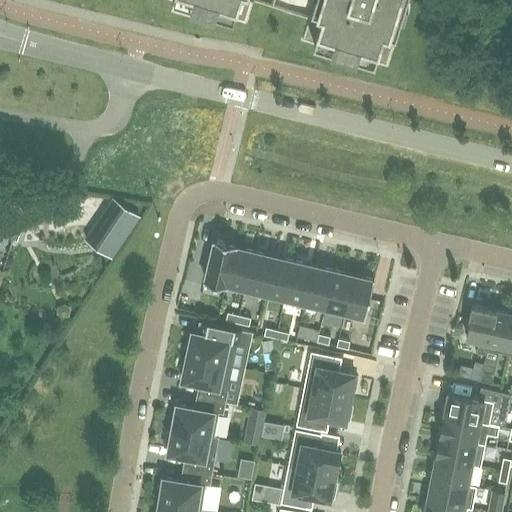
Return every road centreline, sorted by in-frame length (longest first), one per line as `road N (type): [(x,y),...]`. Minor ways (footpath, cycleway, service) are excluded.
road 1 (residential): [(435,248),(213,191),(190,199),(159,309),(120,511)]
road 2 (residential): [(132,71),(511,164)]
road 3 (residential): [(435,248),(381,511)]
road 4 (residential): [(132,71),(102,133),(0,116)]
